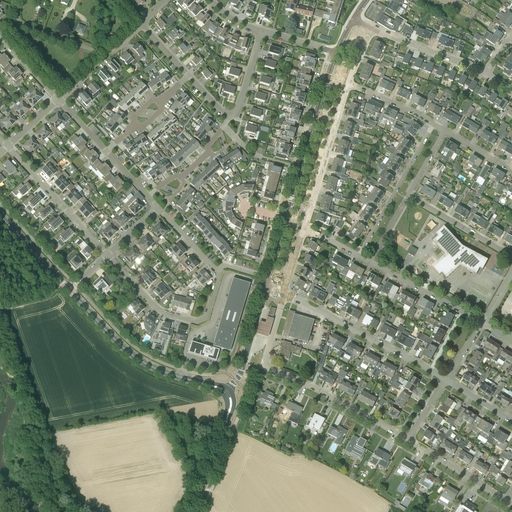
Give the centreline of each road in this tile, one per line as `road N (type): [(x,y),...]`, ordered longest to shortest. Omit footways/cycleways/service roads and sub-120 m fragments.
road 1 (residential): [(444,129),(408,195),(511,255)]
road 2 (tertiary): [(226,392),(141,361),(68,290)]
road 3 (residential): [(445,379),(284,292)]
road 4 (tertiary): [(285,219),(337,52)]
road 5 (residential): [(262,367),(408,439)]
road 6 (residential): [(302,230),(347,84)]
road 7 (residential): [(434,123),(358,255)]
road 8 (residential): [(107,254),(7,146)]
road 9 (residential): [(196,321),(207,315),(218,273),(158,208)]
road 10 (residential): [(482,323),(358,255)]
road 11 (tertiary): [(190,511),(230,411),(226,392)]
road 12 (residential): [(485,74),(371,29)]
